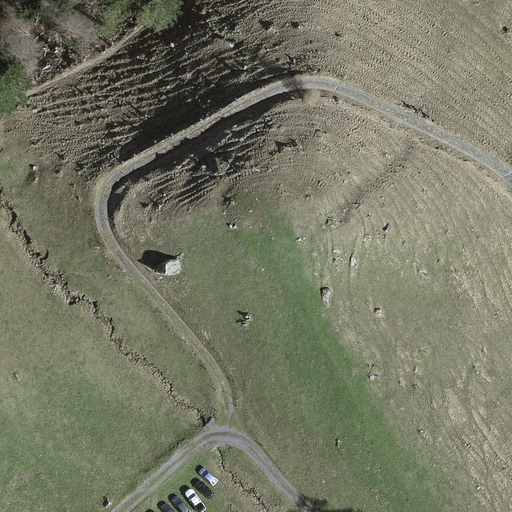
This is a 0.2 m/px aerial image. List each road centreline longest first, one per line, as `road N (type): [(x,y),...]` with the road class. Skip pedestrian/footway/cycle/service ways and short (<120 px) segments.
road 1 (track): [(511,179),(470,150),(338,88),(280,88),(112,181),(103,220),(144,283)]
road 2 (track): [(144,283),(212,362),(226,396),(228,435)]
road 3 (track): [(228,435),(201,440),(120,511)]
